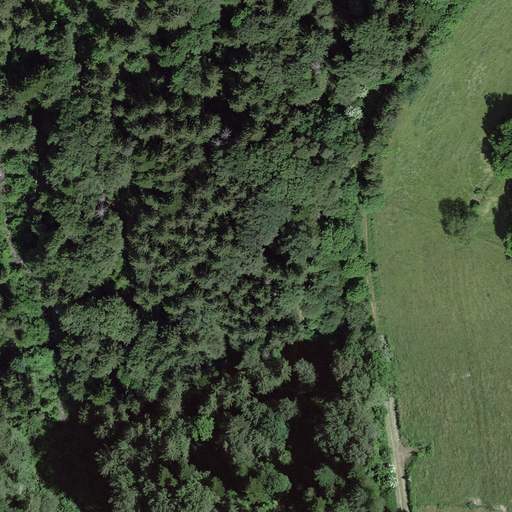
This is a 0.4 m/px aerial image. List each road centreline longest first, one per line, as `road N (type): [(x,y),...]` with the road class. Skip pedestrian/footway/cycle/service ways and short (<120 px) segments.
road 1 (track): [(400,511),(363,155),(377,112),(454,0)]
road 2 (track): [(283,511),(277,454),(306,287),(332,193),(363,155)]
